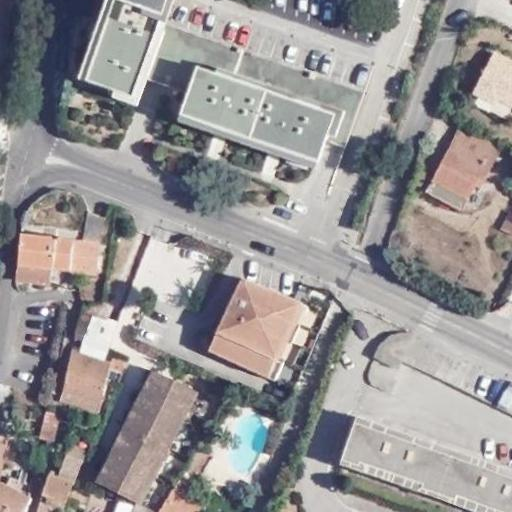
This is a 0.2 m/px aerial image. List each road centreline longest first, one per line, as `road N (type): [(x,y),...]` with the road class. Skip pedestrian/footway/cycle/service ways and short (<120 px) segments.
road 1 (residential): [(511,350),(304,253),(19,136)]
road 2 (residential): [(0,328),(19,136)]
road 3 (residential): [(19,136),(38,0)]
